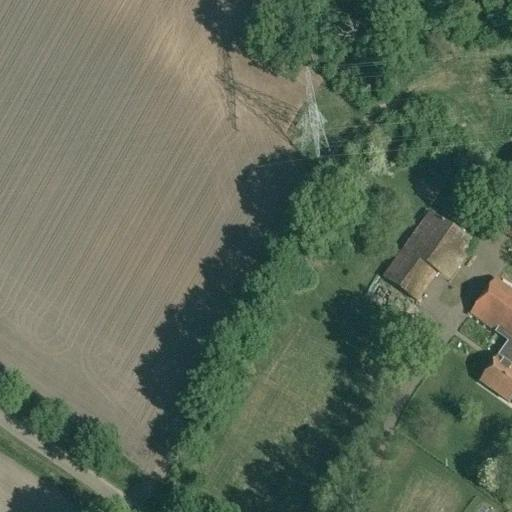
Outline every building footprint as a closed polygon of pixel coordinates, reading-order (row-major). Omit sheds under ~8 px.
[(324,99),(336,88),(328,79),(316,90),(324,99)] [(332,112),(350,109),(348,97),(330,100),(332,112)] [(511,206),(495,195),(479,218),(511,239),(511,206)] [(417,303),(462,237),(429,214),(384,279),(417,303)] [(511,290),(495,279),(471,315),(510,342),(511,343),(511,290)] [(511,343),(510,342),(482,383),(511,403),(511,402),(511,343)]
